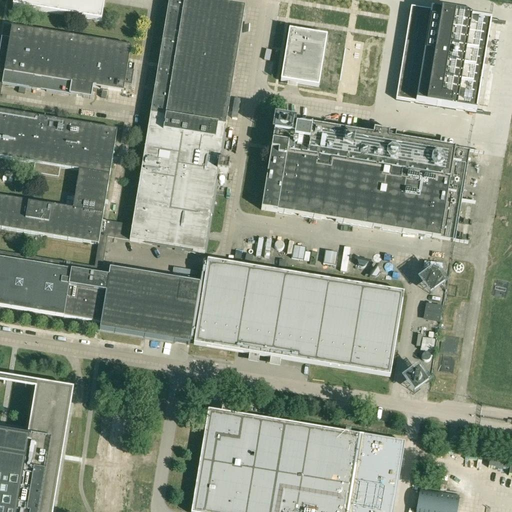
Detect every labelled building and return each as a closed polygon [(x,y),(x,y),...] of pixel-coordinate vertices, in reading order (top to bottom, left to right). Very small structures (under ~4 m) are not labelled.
[(220,163),(245,9),(192,0),(169,0),(133,226),(103,221),(117,132),(0,112),(0,101),(3,85),(92,100),(94,88),(123,93),(131,48),(12,28),(10,39),(2,38),(0,51),(0,306),(101,323),(100,331),(190,346),(190,344),(200,285),(103,269),(108,239),(205,254),(218,172),(228,174),(230,164),(220,163)] [(99,22),(102,0),(15,0),(14,8),(99,22)] [(412,9),(397,101),(477,114),(492,22),(412,9)] [(326,38),(291,32),(282,82),(318,88),(326,38)] [(277,121),(262,211),(456,242),(470,153),(396,140),(396,135),(375,131),(374,137),(277,121)] [(291,259),(304,261),(306,249),(294,247),(291,259)] [(351,249),(344,248),(340,272),(347,273),(351,249)] [(325,252),(323,264),(336,266),(338,254),(325,252)] [(402,296),(203,263),(200,285),(190,344),(388,376),(402,296)] [(425,319),(438,321),(440,308),(427,305),(425,319)] [(423,340),(421,351),(432,353),(434,342),(423,340)] [(0,511),(52,511),(73,391),(36,385),(27,438),(0,433),(0,511)] [(209,413),(192,511),(347,511),(360,438),(209,413)] [(420,491),(416,511),(457,511),(460,498),(420,491)]
